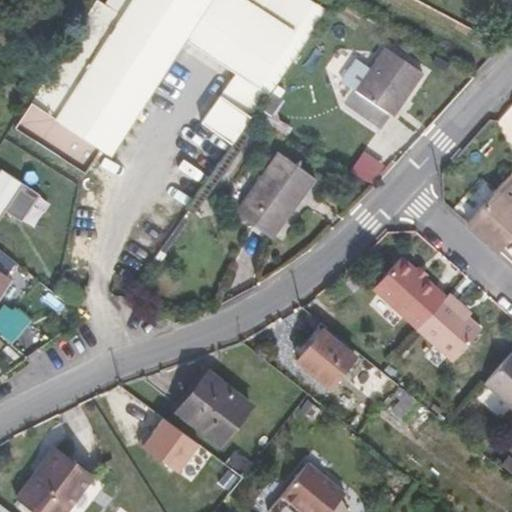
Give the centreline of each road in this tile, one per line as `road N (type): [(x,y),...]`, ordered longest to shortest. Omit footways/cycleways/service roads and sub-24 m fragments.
road 1 (residential): [(401,184),(323,260),(243,308),(0,418)]
road 2 (residential): [(511,72),(401,184)]
road 3 (residential): [(401,184),(511,293)]
